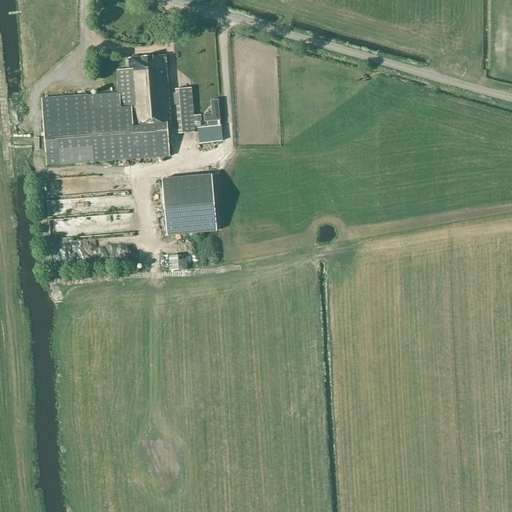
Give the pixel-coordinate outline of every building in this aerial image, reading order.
[(166,56),(127,59),(128,69),(117,69),(119,93),(41,99),(46,166),(170,157),(167,127),(171,127),(166,56)] [(191,88),(175,89),(179,134),(194,133),(194,123),(201,122),(201,115),(193,116),(191,88)] [(212,175),(162,180),(167,235),(217,231),(212,175)] [(47,179),(50,195),(69,192),(66,176),(47,179)] [(77,199),(49,202),(51,214),(83,210),(83,205),(78,205),(77,199)] [(202,248),(188,249),(190,266),(204,265),(202,248)] [(209,250),(206,255),(214,259),(217,254),(209,250)]
